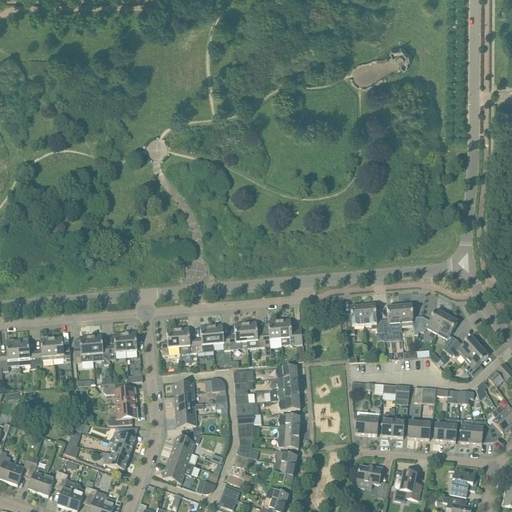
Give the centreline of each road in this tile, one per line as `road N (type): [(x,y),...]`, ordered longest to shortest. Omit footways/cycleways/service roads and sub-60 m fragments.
road 1 (residential): [(128,511),(155,424),(146,312)]
road 2 (residential): [(332,511),(356,454),(494,466)]
road 3 (residential): [(146,312),(306,299),(304,282)]
road 4 (residential): [(473,96),(468,267)]
road 5 (residential): [(304,282),(468,267)]
road 6 (residential): [(144,294),(304,282)]
road 7 (residential): [(0,324),(146,312)]
road 8 (residential): [(0,307),(144,294)]
